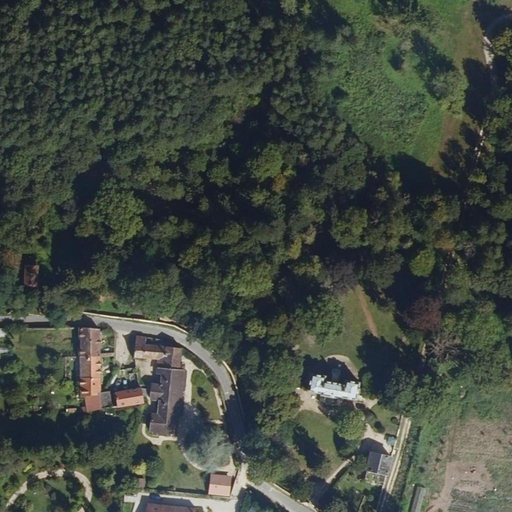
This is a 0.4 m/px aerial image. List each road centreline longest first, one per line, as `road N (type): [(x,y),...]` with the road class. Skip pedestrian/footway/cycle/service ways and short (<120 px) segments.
road 1 (residential): [(0,331),(96,322),(192,340),(220,372),(250,469),(299,511)]
road 2 (unclassified): [(511,57),(479,145),(425,375)]
road 3 (residential): [(425,375),(389,511)]
